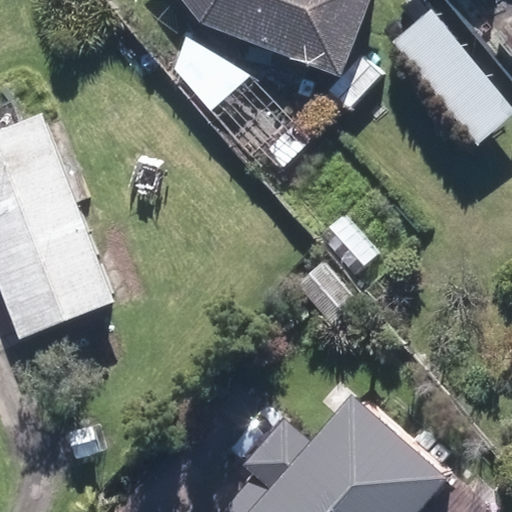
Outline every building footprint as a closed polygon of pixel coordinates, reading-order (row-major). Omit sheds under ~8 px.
[(186,0),(209,26),(349,78),(377,0),(186,0)] [(401,44),(483,145),(511,120),(511,105),(438,14),(401,44)] [(511,25),(498,37),(511,54),(511,25)] [(176,70),(215,112),(255,76),(191,38),(176,70)] [(0,275),(26,343),(122,306),(50,120),(0,138),(0,275)] [(344,213),(316,237),(353,280),(381,256),(344,213)] [(310,297),(333,326),(358,304),(335,276),(310,297)] [(431,511),(456,485),(365,399),(320,447),(293,421),(252,467),(263,477),(229,511),(431,511)]
